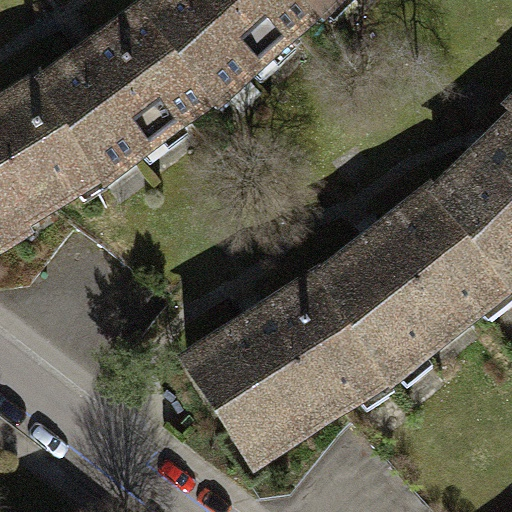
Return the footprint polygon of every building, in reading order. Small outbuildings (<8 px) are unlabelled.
[(165,0),(149,15),(212,102),(215,106),(320,14),(307,0),(165,0)] [(307,0),(320,14),(334,0),(307,0)] [(145,10),(42,84),(99,176),(104,183),(212,102),(149,15),(145,10)] [(42,84),(0,110),(0,249),(27,233),(21,224),(99,176),(42,84)] [(511,115),(511,125),(437,198),(508,283),(511,288),(511,109),(509,112),(511,115)] [(433,194),(322,280),(389,380),(508,283),(437,198),(433,194)] [(322,280),(187,366),(253,469),(389,380),(322,280)]
